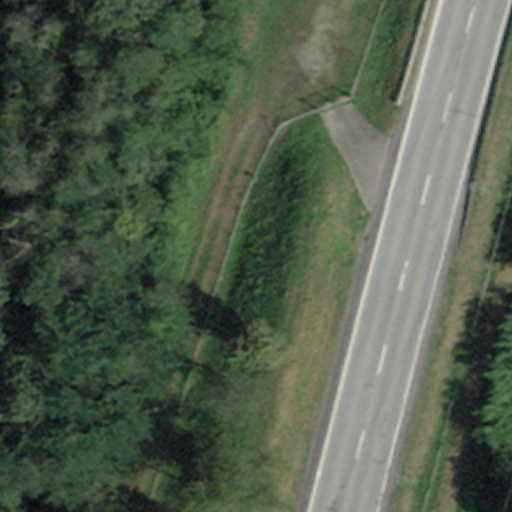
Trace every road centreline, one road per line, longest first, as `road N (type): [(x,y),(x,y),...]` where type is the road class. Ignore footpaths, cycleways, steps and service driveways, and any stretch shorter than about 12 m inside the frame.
road 1 (secondary): [(476,0),(346,511)]
road 2 (track): [(464,511),(511,356)]
